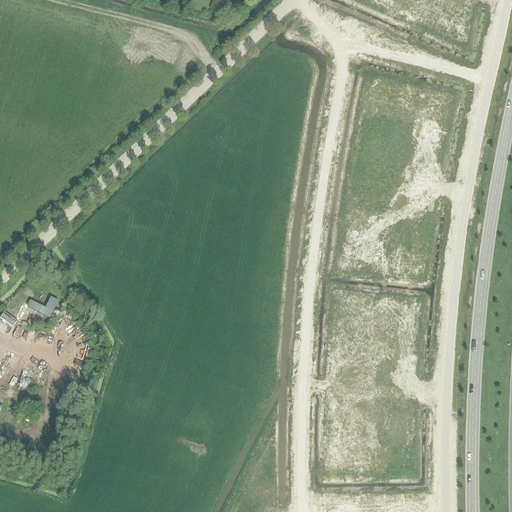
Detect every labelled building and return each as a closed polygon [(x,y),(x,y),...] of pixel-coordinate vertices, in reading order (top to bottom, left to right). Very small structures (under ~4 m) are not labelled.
[(396,90),(388,129),(437,139),(445,100),(396,90)] [(354,220),(348,263),(400,270),(406,227),(354,220)] [(50,297),(44,308),(30,301),(26,308),(49,319),(58,301),(50,297)] [(359,305),(357,348),(408,351),(411,308),(359,305)] [(3,313),(0,317),(0,318),(12,327),(16,322),(3,313)] [(17,327),(12,336),(17,339),(22,329),(17,327)] [(46,335),(41,352),(83,365),(89,348),(46,335)] [(7,351),(1,365),(8,368),(13,354),(7,351)] [(337,424),(334,466),(376,469),(379,426),(337,424)]
